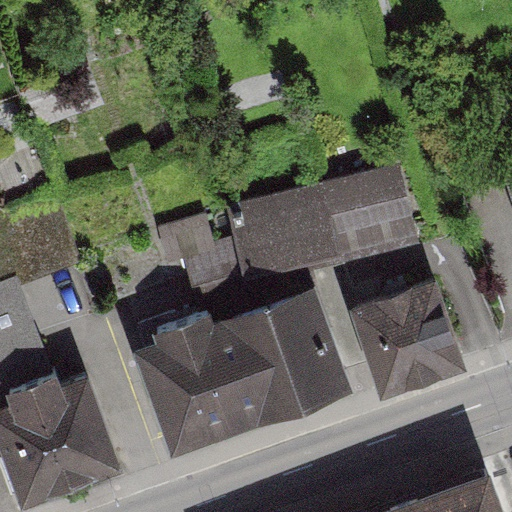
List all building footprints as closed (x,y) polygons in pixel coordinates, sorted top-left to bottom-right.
[(250,219),(234,222),(237,238),(186,248),(191,273),(339,245),(332,205),(408,191),(403,163),(246,193),(250,219)] [(437,266),(350,296),(382,385),(468,354),(437,266)] [(156,327),(135,335),(173,437),(354,370),(316,268),(215,305),(212,296),(153,318),(156,327)] [(0,378),(17,373),(10,353),(44,341),(20,270),(0,276),(0,378)] [(0,425),(22,489),(125,454),(92,359),(63,370),(59,358),(17,373),(0,378),(0,425)] [(511,511),(511,506),(492,452),(351,503),(354,511),(511,511)] [(354,511),(351,503),(325,511),(354,511)]
